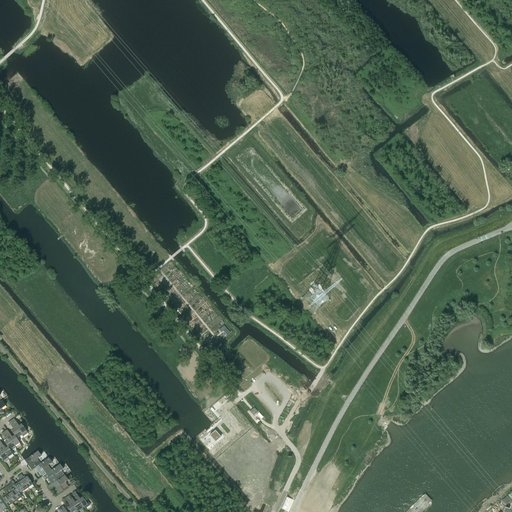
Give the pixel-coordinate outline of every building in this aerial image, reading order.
[(11,420),(21,435),(23,437),(28,433),(21,424),(19,426),(14,418),(11,420)] [(16,438),(21,435),(11,420),(8,422),(14,429),(11,431),(14,435),(16,438)] [(7,430),(4,431),(14,446),(19,442),(16,438),(14,435),(12,437),(7,430)] [(16,448),(14,446),(4,431),(2,433),(7,441),(4,442),(7,447),(7,446),(9,449),(10,449),(11,452),(16,448)] [(214,431),(209,435),(215,442),(220,437),(214,431)] [(13,454),(11,452),(10,449),(9,449),(7,446),(7,447),(5,448),(0,440),(0,446),(8,457),(13,454)] [(40,463),(37,459),(41,456),(37,451),(24,460),(31,470),(36,467),(35,467),(40,463)] [(42,477),(47,474),(46,474),(51,470),(48,465),(52,463),(48,458),(40,463),(35,467),(36,467),(42,477)] [(62,476),(64,475),(61,470),(63,469),(59,464),(51,470),(46,474),(47,474),(50,478),(48,480),(51,484),(53,483),(62,477),(62,476)] [(21,474),(19,475),(28,487),(32,484),(27,476),(25,477),(24,476),(23,477),(21,474)] [(23,491),(28,487),(19,475),(18,477),(19,479),(18,480),(19,482),(18,483),(23,491)] [(53,483),(51,484),(58,494),(68,487),(65,482),(68,480),(64,475),(62,476),(62,477),(53,483)] [(288,477),(284,475),(279,487),(283,489),(288,477)] [(13,486),(14,487),(15,489),(16,489),(19,494),(19,493),(23,491),(18,483),(15,484),(12,480),(10,482),(11,483),(13,486)] [(11,492),(17,500),(18,501),(23,498),(19,493),(19,494),(16,489),(15,489),(14,487),(10,490),(11,492)] [(77,500),(82,508),(84,506),(85,508),(90,505),(85,498),(84,499),(82,497),(80,499),(75,491),(72,493),(75,498),(77,500)] [(12,503),(17,500),(11,492),(9,494),(7,492),(5,493),(7,495),(12,503)] [(7,495),(5,493),(1,496),(8,506),(12,503),(7,495)] [(77,511),(82,508),(77,500),(75,498),(73,500),(70,495),(67,496),(77,511)] [(75,511),(77,511),(67,496),(64,498),(70,506),(67,507),(68,509),(70,511),(75,511)] [(293,500),(286,497),(281,508),(288,511),(293,500)]
